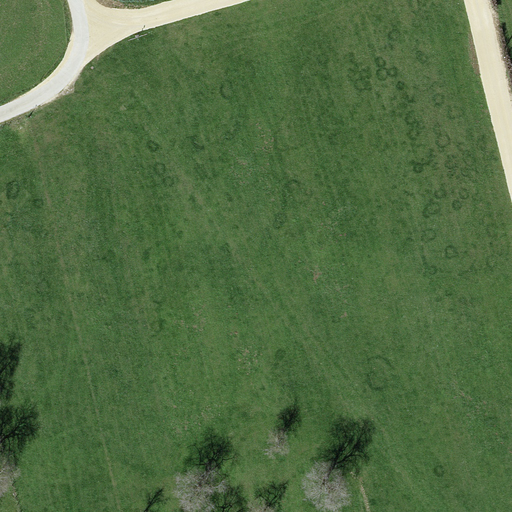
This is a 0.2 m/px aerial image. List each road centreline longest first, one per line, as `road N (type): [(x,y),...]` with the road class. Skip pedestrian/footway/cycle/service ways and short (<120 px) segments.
road 1 (unclassified): [(511,151),(475,0)]
road 2 (unclassified): [(0,117),(54,91),(90,35)]
road 3 (unclassified): [(205,0),(90,35)]
